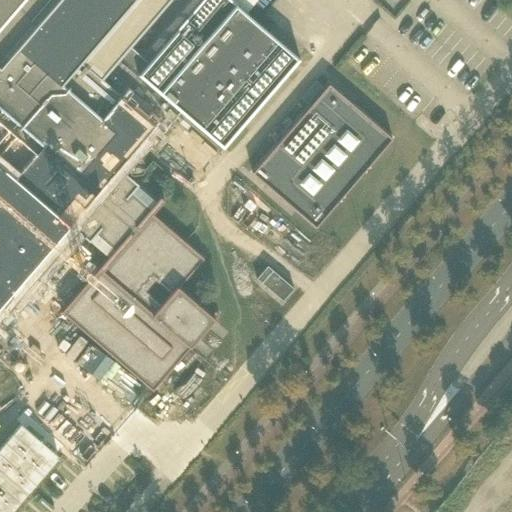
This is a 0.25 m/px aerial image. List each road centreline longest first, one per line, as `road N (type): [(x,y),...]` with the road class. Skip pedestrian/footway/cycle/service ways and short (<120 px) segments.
road 1 (secondary): [(511,203),(251,511)]
road 2 (secondary): [(344,511),(511,311)]
